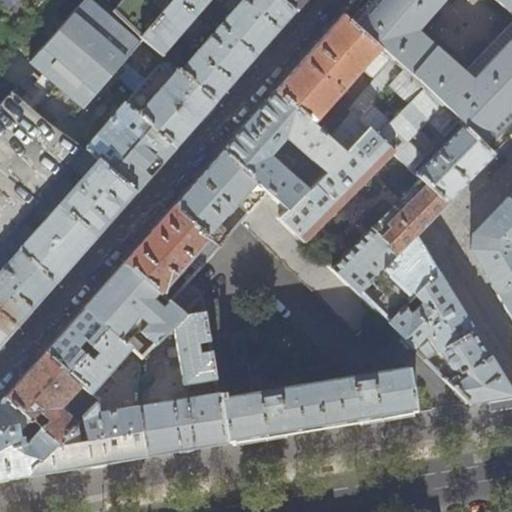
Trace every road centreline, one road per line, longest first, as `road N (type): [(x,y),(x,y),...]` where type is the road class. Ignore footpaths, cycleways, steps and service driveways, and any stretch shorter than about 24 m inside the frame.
road 1 (residential): [(325,0),(0,369)]
road 2 (secondary): [(511,475),(289,511)]
